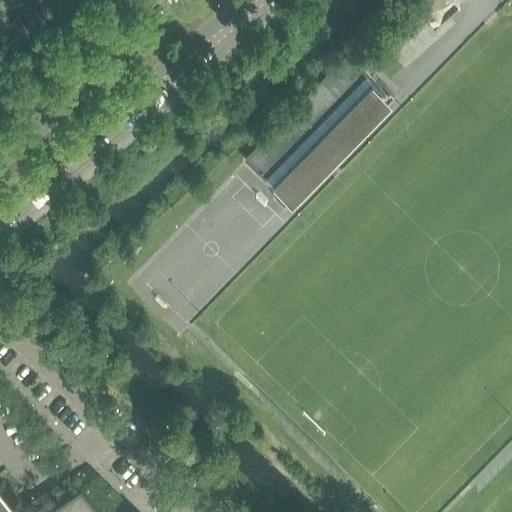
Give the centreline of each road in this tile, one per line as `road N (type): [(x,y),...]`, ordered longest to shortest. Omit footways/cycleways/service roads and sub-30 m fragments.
road 1 (tertiary): [(0,195),(235,0)]
road 2 (residential): [(195,511),(0,322)]
road 3 (tertiary): [(189,0),(0,156)]
